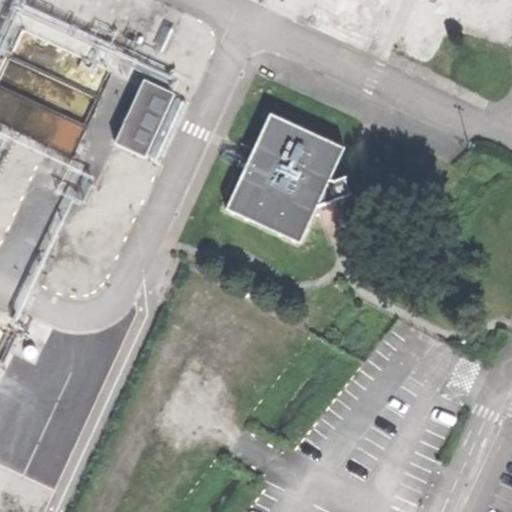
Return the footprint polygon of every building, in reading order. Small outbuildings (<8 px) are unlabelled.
[(148,35),(164,43),(180,12),(163,4),(148,35)] [(27,23),(13,55),(106,97),(120,65),(27,23)] [(13,55),(1,83),(93,124),(106,97),(13,55)] [(152,80),(128,134),(152,145),(176,91),(152,80)] [(0,83),(0,115),(81,151),(93,124),(1,83),(0,83)] [(237,216),(311,250),(328,214),(343,181),(355,154),(281,120),(237,216)] [(0,153),(14,160),(22,141),(0,131),(0,153)] [(348,182),(343,181),(328,214),(360,201),(354,179),(348,182)]
